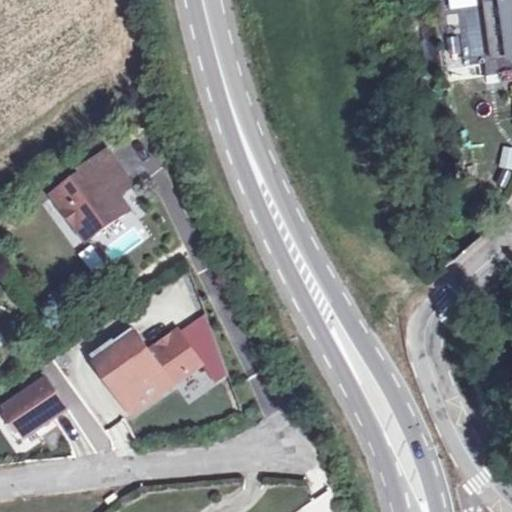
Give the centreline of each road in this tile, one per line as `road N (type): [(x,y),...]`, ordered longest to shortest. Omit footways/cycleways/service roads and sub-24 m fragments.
road 1 (secondary): [(204,0),(263,193),(373,392),(420,511)]
road 2 (residential): [(511,504),(457,432),(428,378),(419,334),(511,227)]
road 3 (residential): [(0,482),(246,454),(293,434)]
road 4 (unknown): [(128,467),(79,358),(157,306)]
